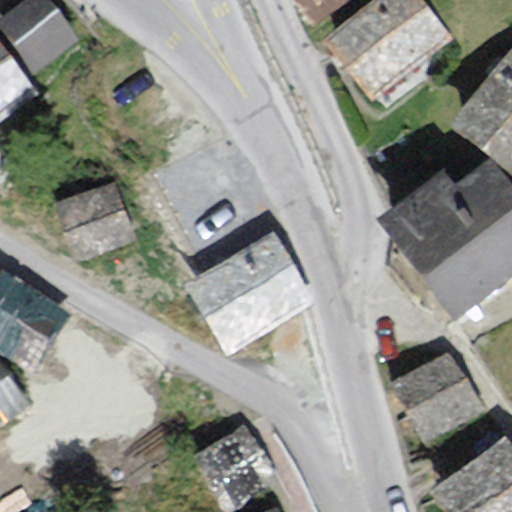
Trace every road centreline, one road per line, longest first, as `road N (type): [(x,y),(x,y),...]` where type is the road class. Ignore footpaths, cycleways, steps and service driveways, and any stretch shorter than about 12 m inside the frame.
road 1 (residential): [(0,243),(246,388),(290,427),(325,487),(358,511)]
road 2 (residential): [(353,285),(365,266),(356,193),(266,0)]
road 3 (tertiary): [(391,511),(329,293)]
road 4 (residential): [(353,285),(458,346),(511,425)]
road 5 (tertiary): [(329,293),(268,116)]
road 6 (tertiary): [(126,0),(268,116)]
road 7 (tertiary): [(268,116),(220,0)]
